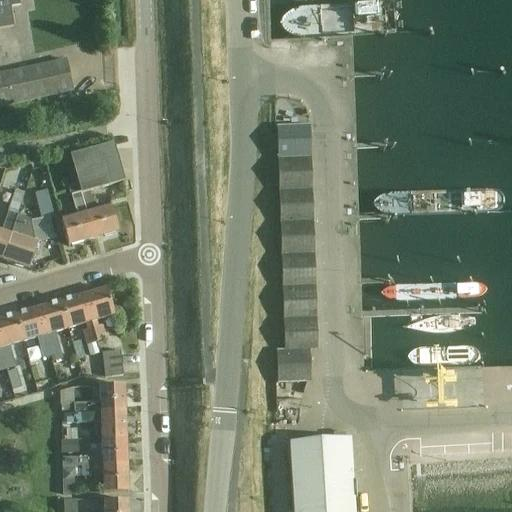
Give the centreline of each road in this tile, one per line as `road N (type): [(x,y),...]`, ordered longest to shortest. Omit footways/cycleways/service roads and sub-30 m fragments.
road 1 (unclassified): [(373,421),(345,418),(331,393),(315,100),(297,82),(239,80)]
road 2 (unclassified): [(222,384),(239,80)]
road 3 (residential): [(151,259),(143,0)]
road 4 (residential): [(154,511),(151,259)]
road 5 (residential): [(0,299),(151,259)]
road 6 (unclassified): [(373,421),(511,415)]
road 7 (residential): [(214,511),(222,384)]
